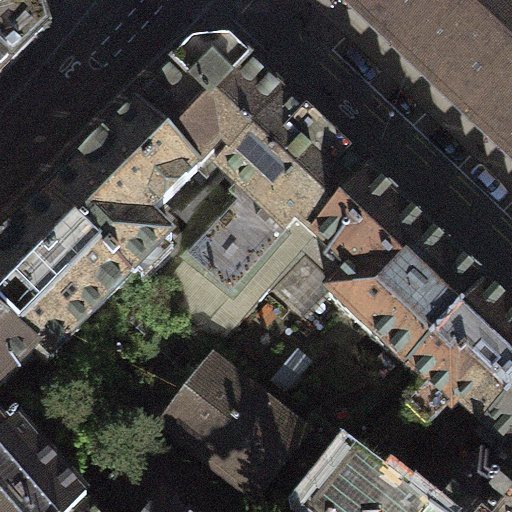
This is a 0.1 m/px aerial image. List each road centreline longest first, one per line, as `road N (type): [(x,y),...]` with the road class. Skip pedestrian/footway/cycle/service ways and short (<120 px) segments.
road 1 (residential): [(254,0),(511,245)]
road 2 (residential): [(0,159),(154,0)]
